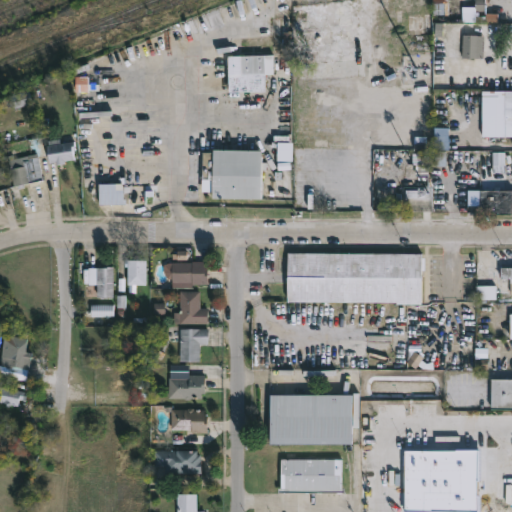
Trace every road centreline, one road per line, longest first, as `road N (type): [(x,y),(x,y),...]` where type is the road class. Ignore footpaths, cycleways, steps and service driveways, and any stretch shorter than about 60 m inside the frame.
road 1 (residential): [(241,236),(242,511)]
road 2 (residential): [(511,236),(241,236)]
road 3 (residential): [(241,236),(63,231),(0,242)]
road 4 (residential): [(63,231),(66,338),(58,394)]
